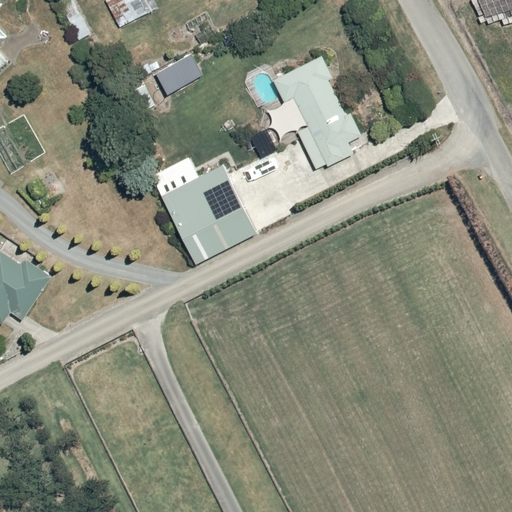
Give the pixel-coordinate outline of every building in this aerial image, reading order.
[(3,0),(0,0),(0,69),(9,61),(0,51),(0,42),(7,36),(0,27),(0,6),(5,2),(3,0)] [(59,0),(80,39),(93,32),(75,0),(59,0)] [(158,7),(154,0),(107,0),(120,25),(158,7)] [(323,54),(275,77),(320,168),(355,151),(350,140),(363,133),(352,110),(347,112),(330,77),(334,75),(323,54)] [(228,150),(196,167),(189,155),(153,173),(164,193),(199,261),(261,229),(234,178),(229,169),(236,165),(228,150)] [(53,274),(3,242),(0,247),(0,318),(4,321),(11,311),(24,319),(53,274)]
